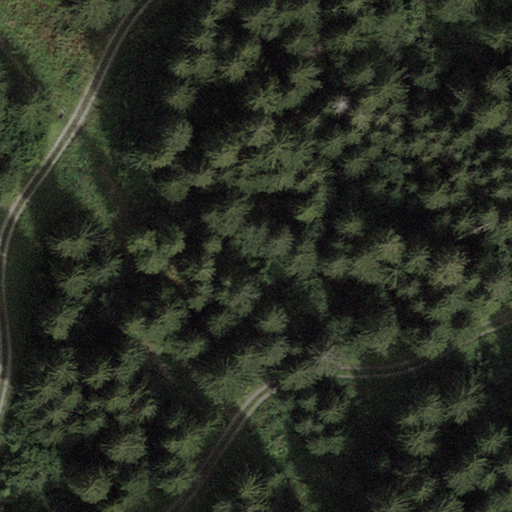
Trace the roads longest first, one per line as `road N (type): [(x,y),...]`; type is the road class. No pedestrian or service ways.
road 1 (track): [(511,314),(395,366),(312,369),(278,382),(174,511)]
road 2 (track): [(0,265),(14,213),(144,0)]
